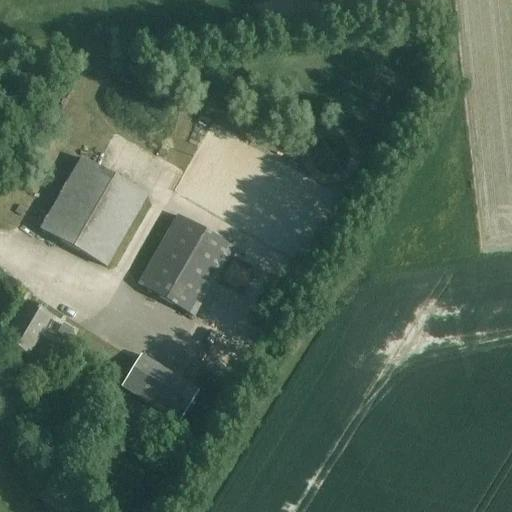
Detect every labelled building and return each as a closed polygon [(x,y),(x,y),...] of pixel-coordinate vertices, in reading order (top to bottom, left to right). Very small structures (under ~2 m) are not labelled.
[(106,269),(147,198),(80,160),(40,231),(106,269)] [(176,217),(136,287),(194,320),(234,250),(176,217)] [(226,266),(245,277),(255,260),(235,249),(226,266)] [(43,336),(51,322),(25,307),(3,346),(29,361),(35,350),(62,366),(66,359),(61,356),(74,333),(63,326),(54,342),(43,336)] [(183,348),(196,359),(204,351),(191,339),(183,348)] [(141,358),(121,390),(177,424),(197,392),(141,358)]
